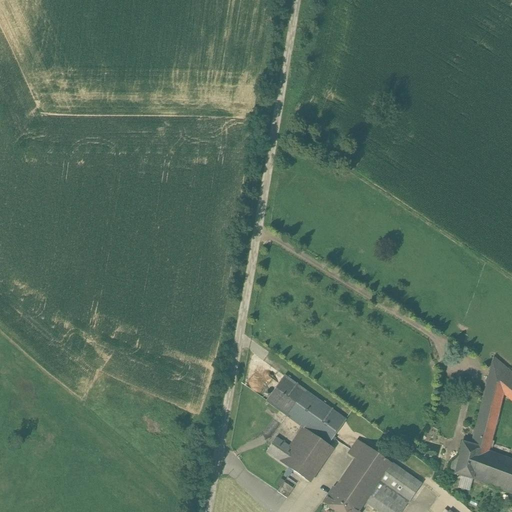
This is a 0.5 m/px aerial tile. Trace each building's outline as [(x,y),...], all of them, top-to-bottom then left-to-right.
[(511,373),(493,357),(491,365),(486,383),(503,394),(511,400),(511,373)] [(304,391),(284,376),(266,401),(286,416),(304,391)] [(503,394),(486,383),(483,398),(501,403),(503,394)] [(345,420),(304,391),(286,416),(303,427),(302,428),(327,445),(345,420)] [(501,403),(483,398),(472,438),(477,440),(490,443),(489,448),(491,448),(493,442),(491,441),(501,403)] [(327,445),(302,428),(289,447),(275,438),(276,438),(275,437),(266,452),(280,461),(279,461),(309,481),(332,448),(327,445)] [(400,511),(420,484),(357,440),(347,454),(356,460),(333,493),(357,509),(363,500),(379,511),(400,511)] [(471,445),(462,442),(457,463),(451,461),(448,463),(447,470),(448,472),(454,473),(454,474),(471,478),(479,448),(488,451),(489,448),(490,443),(477,440),(476,445),(471,444),(471,445)] [(511,459),(488,451),(479,448),(471,478),(511,493),(511,459)] [(293,489),(283,482),(277,492),(286,498),(293,489)] [(354,511),(357,509),(333,493),(331,496),(328,494),(322,502),(335,511),(354,511)]
